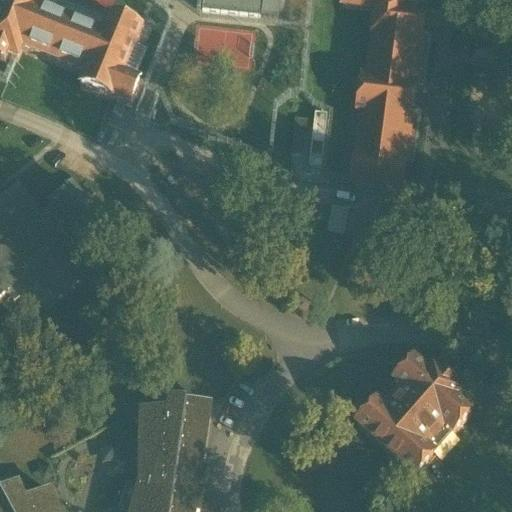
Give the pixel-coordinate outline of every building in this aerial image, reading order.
[(113,99),(129,106),(138,85),(131,82),(119,77),(130,50),(133,51),(134,49),(140,33),(108,19),(106,24),(101,35),(38,8),(41,0),(0,0),(2,2),(0,6),(0,58),(3,60),(5,54),(16,59),(21,48),(84,75),(79,87),(112,101),(113,99)] [(106,24),(50,0),(41,0),(38,8),(101,35),(106,24)] [(206,0),(205,11),(260,19),(262,0),(206,0)] [(260,19),(277,22),(279,0),(262,0),(260,19)] [(340,0),(340,5),(373,9),(374,0),(340,0)] [(374,0),(373,9),(370,34),(372,35),(366,78),(361,77),(356,115),(362,116),(357,155),(355,155),(351,183),(399,189),(403,163),(403,161),(392,160),(398,116),(408,118),(409,116),(412,86),(412,84),(402,83),(407,39),(418,40),(418,39),(422,12),(401,10),(402,0),(374,0)] [(425,40),(418,39),(418,40),(407,39),(402,83),(412,84),(412,86),(419,87),(425,40)] [(144,53),(134,49),(133,51),(130,50),(119,77),(131,82),(144,53)] [(415,116),(409,116),(408,118),(398,116),(392,160),(403,161),(403,163),(409,163),(415,116)] [(80,282),(62,260),(54,249),(74,233),(78,238),(99,221),(71,187),(51,203),(55,208),(43,217),(18,187),(0,201),(0,246),(3,250),(0,252),(0,295),(6,290),(7,289),(6,288),(31,268),(57,299),(58,300),(80,282)] [(326,230),(341,233),(348,209),(332,205),(326,230)] [(82,243),(78,238),(74,233),(54,249),(62,260),(82,243)] [(7,289),(6,290),(14,299),(28,287),(46,308),(57,299),(31,268),(6,288),(7,289)] [(398,466),(413,479),(432,459),(451,437),(469,417),(455,405),(460,400),(451,392),(453,390),(441,379),(439,381),(431,374),(426,379),(411,366),(394,386),(399,390),(402,393),(382,415),(374,408),(356,428),(371,442),(371,441),(398,465),(398,466)] [(139,485),(131,511),(194,511),(210,409),(168,403),(168,414),(140,414),(139,485)] [(0,487),(0,511),(57,511),(49,491),(24,501),(18,486),(2,492),(0,487)]
